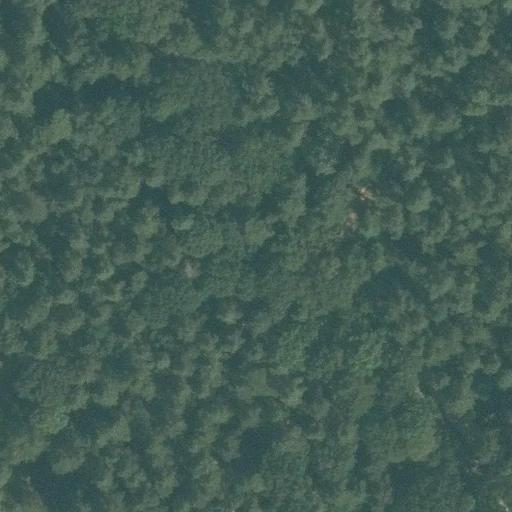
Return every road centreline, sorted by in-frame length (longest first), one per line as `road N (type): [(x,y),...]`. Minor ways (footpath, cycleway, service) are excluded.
road 1 (track): [(511,498),(307,206)]
road 2 (track): [(0,367),(286,217)]
road 3 (track): [(307,206),(151,0)]
